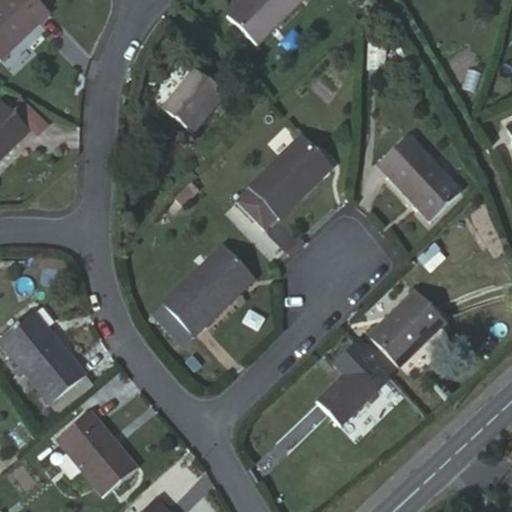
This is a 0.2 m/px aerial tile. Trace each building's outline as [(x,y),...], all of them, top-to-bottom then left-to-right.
[(61,18),(41,0),(17,0),(0,18),(0,52),(13,66),(61,18)] [(237,0),(227,10),(258,42),(300,0),(237,0)] [(207,74),(171,107),(196,134),(232,102),(207,74)] [(39,135),(23,119),(11,107),(0,117),(0,175),(40,136),(39,135)] [(32,109),(23,119),(39,135),(52,123),(32,109)] [(407,123),(390,141),(402,152),(388,165),(443,221),(474,190),(421,133),(419,136),(407,123)] [(256,187),(243,200),(272,229),(286,216),(287,218),(341,167),(310,134),(255,186),(256,187)] [(206,189),(182,212),(190,221),(214,199),(206,189)] [(171,307),(172,309),(202,341),(203,342),(264,283),(231,249),(171,307)] [(431,296),(383,341),(412,371),(459,327),(431,296)] [(37,309),(5,339),(63,402),(96,371),(37,309)] [(202,341),(172,309),(161,320),(190,351),(202,341)] [(368,368),(329,404),(353,431),(392,394),(368,368)] [(98,417),(66,448),(119,502),(150,471),(98,417)] [(139,511),(159,511),(151,502),(139,511)]
